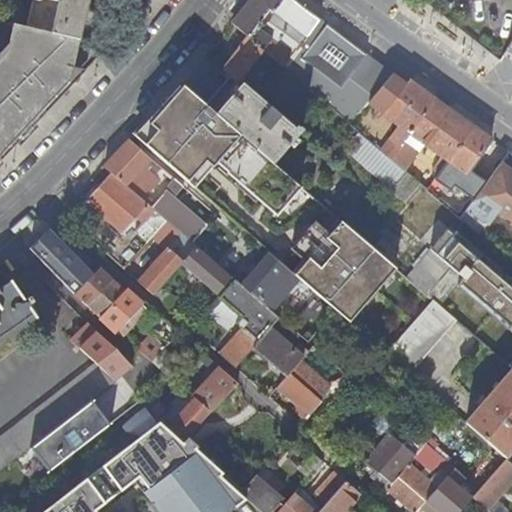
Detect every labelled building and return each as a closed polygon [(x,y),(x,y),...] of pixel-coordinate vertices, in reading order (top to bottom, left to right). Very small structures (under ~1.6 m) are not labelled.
[(54,0),(61,1),(53,33),(75,38),(83,0),(36,0),(41,1),(40,0),(54,0)] [(88,0),(83,0),(75,38),(79,41),(88,0)] [(286,68),(321,20),(321,19),(294,0),(249,0),(233,23),(248,36),(274,58),(286,68)] [(65,80),(75,38),(53,33),(27,27),(14,24),(6,51),(0,56),(0,149),(1,150),(11,139),(12,140),(65,80)] [(393,74),(328,25),(292,73),(351,123),(370,101),(393,74)] [(248,36),(223,69),(231,76),(242,86),(244,84),(250,88),(274,58),(248,36)] [(393,139),(402,146),(436,98),(396,70),(393,74),(370,101),(400,124),(392,138),(393,139)] [(231,76),(207,105),(217,114),(219,113),(277,162),(303,133),(250,88),(244,84),(242,86),(231,76)] [(278,215),(302,187),(217,114),(207,105),(185,86),(138,139),(195,188),(218,162),(230,173),(229,173),(278,215)] [(441,161),(446,164),(449,160),(474,125),(436,98),(402,146),(393,160),(423,184),(428,189),(439,175),(416,154),(411,149),(414,144),(420,148),(424,142),(444,157),(441,161)] [(467,173),(493,139),(474,125),(449,160),(446,164),(439,175),(428,189),(461,217),(468,208),(479,194),(457,178),(463,170),(467,173)] [(347,149),(408,202),(423,184),(393,160),(384,152),(361,132),(347,149)] [(402,146),(393,139),(384,152),(393,160),(402,146)] [(146,164),(151,159),(131,141),(105,167),(112,173),(167,221),(193,243),(202,232),(204,230),(171,201),(174,198),(184,187),(175,180),(171,185),(163,196),(157,191),(150,198),(134,185),(129,181),(140,170),(146,164)] [(416,154),(420,148),(414,144),(411,149),(416,154)] [(146,164),(171,185),(175,180),(151,159),(146,164)] [(511,170),(502,163),(479,194),(468,208),(488,222),(497,210),(511,219),(511,170)] [(171,185),(146,164),(140,170),(144,173),(134,185),(150,198),(157,191),(163,196),(171,185)] [(129,181),(134,185),(144,173),(140,170),(129,181)] [(137,230),(150,241),(155,235),(167,221),(112,173),(87,202),(122,233),(131,223),(144,209),(146,211),(142,216),(146,219),(137,230)] [(511,291),(511,260),(461,217),(428,189),(423,184),(408,202),(408,203),(511,291)] [(207,227),(174,198),(171,201),(204,230),(207,227)] [(131,223),(137,230),(146,219),(142,216),(146,211),(144,209),(131,223)] [(376,215),(358,235),(369,244),(387,224),(376,215)] [(170,248),(139,282),(154,295),(160,287),(184,262),(185,261),(197,247),(193,243),(167,221),(155,235),(170,248)] [(308,262),(296,276),(301,280),(350,322),(397,269),(389,261),(370,245),(369,244),(358,235),(343,222),(331,235),(316,222),(293,249),(308,262)] [(75,294),(94,274),(49,232),(30,253),(75,294)] [(209,238),(202,232),(193,243),(197,247),(199,249),(203,245),(209,238)] [(379,235),(370,245),(389,261),(398,251),(379,235)] [(215,255),(203,245),(199,249),(211,259),(215,255)] [(220,293),(233,278),(211,259),(199,249),(197,247),(185,261),(184,262),(220,293)] [(432,249),(408,278),(413,282),(434,301),(440,305),(463,279),(451,269),(452,267),(432,249)] [(271,311),(301,280),(296,276),(271,254),(242,286),(271,311)] [(114,280),(100,268),(94,274),(75,294),(89,307),(114,280)] [(220,293),(222,295),(224,293),(236,280),(233,278),(220,293)] [(476,291),(463,279),(440,305),(454,318),(476,291)] [(28,297),(31,302),(28,304),(13,280),(0,288),(0,341),(36,316),(33,310),(36,307),(31,294),(28,297)] [(127,291),(114,280),(89,307),(101,318),(127,291)] [(243,328),(220,354),(236,367),(252,348),(270,327),(279,317),(271,311),(242,286),(236,280),(224,293),(222,295),(220,298),(242,316),(237,322),(243,328)] [(160,287),(154,295),(167,307),(174,300),(160,287)] [(165,349),(180,332),(146,301),(142,304),(128,291),(127,291),(101,318),(123,338),(152,363),(153,363),(165,349)] [(408,373),(456,319),(454,318),(440,305),(434,301),(387,355),(408,373)] [(87,323),(71,338),(97,361),(116,349),(87,323)] [(252,348),(287,378),(300,363),(305,357),(304,356),(308,350),(299,342),(294,348),(270,327),(252,348)] [(300,363),(305,368),(313,358),(318,363),(324,356),(313,347),(305,357),(300,363)] [(133,366),(116,349),(97,361),(116,378),(130,368),(133,366)] [(177,360),(165,349),(153,363),(165,373),(177,360)] [(397,367),(382,353),(372,365),(387,379),(397,367)] [(0,436),(0,470),(10,463),(26,451),(116,380),(117,379),(116,378),(97,361),(0,436)] [(287,378),(280,386),(300,404),(297,407),(308,418),(322,402),(321,400),(327,393),(327,389),(305,368),(300,363),(287,378)] [(212,369),(215,372),(220,367),(216,364),(212,369)] [(220,367),(215,372),(193,397),(196,399),(212,412),(238,383),(220,367)] [(116,380),(122,389),(137,378),(130,368),(116,378),(117,379),(116,380)] [(479,406),(465,423),(498,452),(504,457),(511,448),(511,369),(488,397),(483,393),(475,402),(479,406)] [(122,389),(116,380),(26,451),(38,467),(71,442),(77,449),(117,418),(111,409),(128,396),(122,389)] [(159,420),(186,442),(190,436),(201,424),(212,412),(196,399),(178,418),(166,408),(157,418),(159,420)] [(416,456),(426,445),(421,440),(386,410),(370,428),(384,439),(365,461),(375,469),(372,473),(388,487),(410,462),(416,456)] [(91,511),(95,507),(130,480),(134,477),(144,489),(140,492),(148,503),(156,511),(228,511),(246,498),(241,494),(239,491),(241,488),(186,442),(159,420),(40,511),(91,511)] [(431,439),(426,435),(421,440),(426,445),(431,439)] [(405,504),(414,511),(416,511),(419,508),(426,501),(448,476),(441,470),(447,463),(439,455),(426,445),(416,456),(435,473),(430,479),(410,462),(388,487),(387,488),(400,499),(405,504)] [(304,462),(314,471),(323,459),(314,450),(304,462)] [(435,473),(416,456),(410,462),(430,479),(435,473)] [(497,498),(511,480),(511,463),(506,459),(483,485),(497,498)] [(314,471),(304,462),(300,467),(310,475),(314,471)] [(0,490),(20,476),(10,463),(0,470),(0,490)] [(441,470),(448,476),(454,469),(447,463),(441,470)] [(266,484),(274,475),(265,467),(257,476),(266,484)] [(438,511),(460,511),(473,498),(479,490),(454,469),(448,476),(426,501),(438,511)] [(319,511),(347,481),(337,471),(325,485),(325,487),(311,504),(296,492),(278,511),(319,511)] [(266,484),(257,476),(241,494),(246,498),(261,511),(272,511),(283,499),(279,495),(286,486),(274,475),(266,484)] [(134,477),(130,480),(140,492),(144,489),(134,477)] [(346,511),(363,494),(347,481),(319,511),(346,511)] [(402,508),(405,504),(400,499),(396,503),(402,508)] [(438,511),(426,501),(419,508),(423,511),(438,511)] [(156,511),(148,503),(145,505),(151,511),(156,511)]
